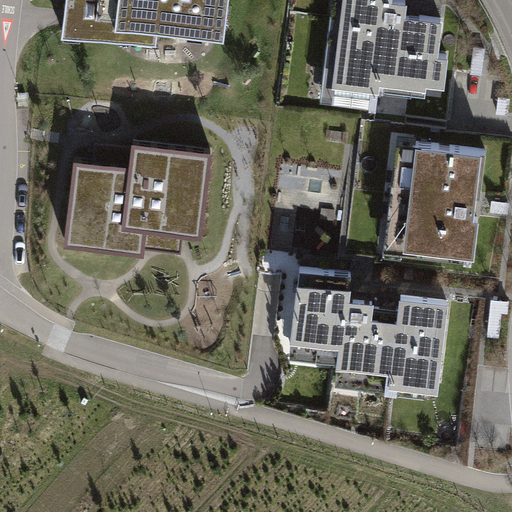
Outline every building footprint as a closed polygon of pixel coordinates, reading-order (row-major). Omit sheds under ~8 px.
[(60,0),(57,29),(155,42),(156,27),(223,36),(227,0),(60,0)] [(332,0),(321,97),(381,104),(384,76),(430,81),(431,77),(449,79),(453,46),(443,45),(447,10),(411,6),(411,0),(332,0)] [(75,154),(64,239),(142,249),(143,245),(181,249),(183,231),(202,233),(213,147),(132,137),(131,143),(95,139),(92,156),(75,154)] [(472,249),(484,148),(415,140),(413,161),(405,160),(397,224),(405,225),(403,241),(472,249)] [(335,381),(436,393),(448,299),(401,294),(399,309),(372,306),(373,297),(349,294),(352,272),(300,266),(290,352),(338,358),(335,381)]
